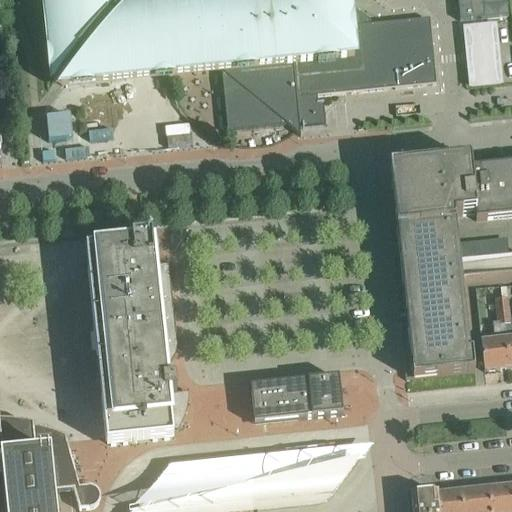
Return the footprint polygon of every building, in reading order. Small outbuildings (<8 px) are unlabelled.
[(421,24),(421,22),(370,27),(369,24),(370,24),(355,17),(344,9),(344,0),(44,0),(50,55),(53,86),(59,79),(68,67),(76,73),(60,92),(221,76),(227,133),(287,127),(300,138),(299,126),(302,126),(302,130),(325,127),(323,104),(317,105),(317,98),(436,86),(429,23),(421,24)] [(447,0),(449,11),(473,9),(474,21),(510,17),(508,0),(447,0)] [(496,48),(497,47),(495,27),(465,30),(467,50),(468,50),(496,47),(496,48)] [(470,67),(469,67),(471,87),(500,84),(498,64),(497,64),(470,67)] [(390,170),(391,180),(397,229),(390,230),(389,221),(388,221),(405,382),(475,374),(462,276),(511,270),(511,269),(462,276),(460,261),(511,255),(511,254),(506,255),(505,242),(459,248),(456,218),(475,216),(476,222),(511,218),(511,166),(472,171),(470,161),(410,167),(400,165),(399,169),(390,170)] [(175,355),(177,346),(168,264),(166,264),(166,266),(154,267),(152,241),(131,243),(132,248),(86,253),(105,439),(106,449),(173,441),(172,432),(177,433),(183,420),(187,407),(188,393),(186,393),(186,395),(176,396),(175,385),(167,385),(165,369),(165,368),(171,362),(175,355)] [(497,315),(509,314),(507,301),(495,302),(497,315)] [(510,327),(509,314),(497,315),(498,328),(510,327)] [(508,370),(505,340),(481,343),(484,373),(508,370)] [(254,426),(342,417),(339,380),(250,389),(254,426)] [(79,511),(89,511),(91,510),(93,510),(95,509),(96,508),(97,506),(98,505),(99,503),(99,501),(99,499),(99,497),(99,496),(98,494),(97,492),(95,491),(94,490),(92,489),(90,489),(89,488),(79,489),(66,443),(65,441),(67,441),(67,439),(58,435),(46,431),(35,428),(23,426),(16,425),(9,425),(2,425),(0,424),(0,511),(55,511),(54,493),(73,491),(79,511)] [(163,478),(140,511),(326,511),(373,456),(221,472),(163,478)] [(511,511),(511,487),(489,490),(491,511),(511,511)] [(491,511),(489,490),(460,493),(462,511),(491,511)] [(462,511),(460,493),(438,496),(437,496),(438,511),(462,511)] [(438,511),(437,496),(438,496),(438,494),(410,497),(411,511),(438,511)]
